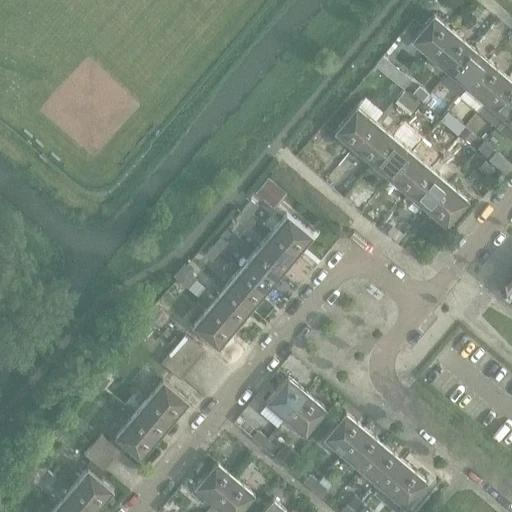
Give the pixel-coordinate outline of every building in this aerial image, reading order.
[(411,39),(430,55),(430,56),(453,29),(433,13),(411,39)] [(453,29),(430,56),(449,71),(471,45),(453,29)] [(471,45),(449,71),(467,87),(489,60),(471,45)] [(375,65),(384,72),(392,63),(383,55),(375,65)] [(489,60),(467,87),(485,102),(508,76),(489,60)] [(402,71),(394,80),(403,88),(411,78),(402,71)] [(511,107),(511,79),(508,76),(485,102),(504,118),(511,107)] [(419,86),(413,94),(422,101),(428,93),(419,86)] [(404,91),(395,102),(410,115),(419,103),(404,91)] [(334,131),(353,147),(376,120),(356,104),(334,131)] [(456,118),(449,127),(452,129),(458,134),(465,126),(456,118)] [(376,120),(353,147),(372,162),(394,136),(376,120)] [(458,134),(464,139),(469,144),(476,135),(465,126),(458,134)] [(394,136),(372,162),(390,178),(412,151),(394,136)] [(472,146),(469,144),(464,139),(457,147),(465,154),(472,146)] [(493,149),(484,142),(478,148),(487,156),(493,149)] [(412,151),(390,178),(409,193),(431,167),(412,151)] [(478,168),(488,176),(493,169),(484,161),(478,168)] [(431,167),(409,193),(427,209),(449,182),(431,167)] [(269,178),(256,193),(273,207),(286,193),(269,178)] [(449,182),(427,209),(446,225),(468,199),(449,182)] [(251,201),(244,210),(250,215),(258,207),(251,201)] [(250,215),(244,210),(236,219),(243,224),(250,215)] [(287,213),(270,232),(297,254),(313,235),(287,213)] [(297,254),(270,232),(255,250),(281,273),(297,254)] [(220,238),(212,247),(219,253),(227,243),(220,238)] [(211,262),(219,253),(212,247),(204,256),(211,262)] [(281,273),(255,250),(239,269),(265,291),(281,273)] [(188,266),(177,279),(187,288),(195,279),(189,274),(192,270),(188,266)] [(265,291),(239,269),(224,287),(250,309),(265,291)] [(250,309),(224,287),(208,305),(235,328),(250,309)] [(235,328),(208,305),(192,325),(218,347),(235,328)] [(144,324),(137,334),(143,339),(151,330),(144,324)] [(185,334),(177,344),(196,360),(204,350),(185,334)] [(196,360),(177,344),(169,353),(188,369),(196,360)] [(188,369),(169,353),(161,362),(180,378),(188,369)] [(266,402),(285,418),(307,391),(288,375),(266,402)] [(107,381),(101,376),(93,385),(100,391),(107,381)] [(162,379),(146,398),(172,420),(188,401),(162,379)] [(93,385),(86,394),(92,400),(100,391),(93,385)] [(327,407),(307,391),(285,418),(304,434),(327,407)] [(172,420),(146,398),(130,416),(157,439),(172,420)] [(323,437),(343,454),(365,427),(345,411),(323,437)] [(157,439),(130,416),(114,436),(124,444),(140,458),(157,439)] [(59,417),(44,434),(56,443),(70,426),(59,417)] [(383,443),(365,427),(343,454),(361,469),(383,443)] [(258,431),(252,438),(261,446),(267,439),(258,431)] [(109,442),(100,434),(92,444),(111,460),(119,451),(109,442)] [(114,436),(109,442),(119,451),(124,444),(114,436)] [(276,446),(267,439),(261,446),(270,453),(276,446)] [(401,458),(383,443),(361,469),(379,484),(401,458)] [(111,460),(92,444),(84,454),(92,461),(103,470),(111,460)] [(29,451),(22,461),(33,470),(40,460),(29,451)] [(427,480),(401,458),(379,484),(405,506),(427,480)] [(194,487),(213,503),(235,477),(216,460),(194,487)] [(92,461),(87,467),(97,476),(103,470),(92,461)] [(87,467),(71,487),(97,509),(113,489),(97,476),(87,467)] [(309,474),(303,481),(312,489),(318,482),(309,474)] [(238,511),(254,493),(235,477),(213,503),(224,511),(238,511)] [(322,478),(318,482),(327,490),(331,485),(322,478)] [(327,490),(318,482),(312,489),(321,497),(327,490)] [(94,511),(97,509),(71,487),(55,505),(63,511),(94,511)] [(260,511),(289,511),(273,498),(260,511)]
